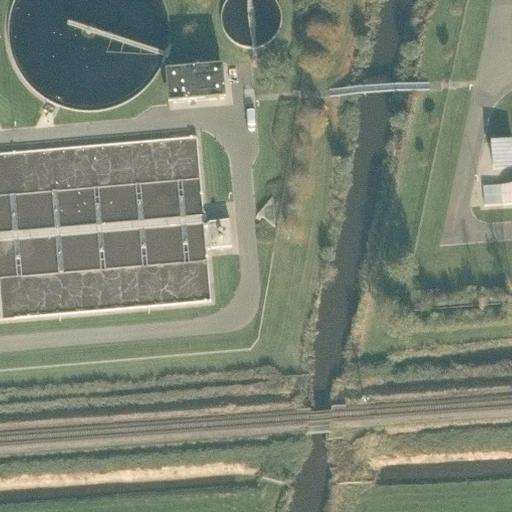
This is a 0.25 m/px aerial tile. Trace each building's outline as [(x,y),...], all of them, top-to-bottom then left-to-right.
[(255,71),(237,73),(239,96),(257,94),(255,71)] [(171,75),(173,105),(210,102),(208,72),(171,75)] [(511,186),(483,189),(484,208),(511,206),(511,186)] [(211,250),(232,248),(229,222),(209,223),(211,250)] [(438,272),(458,274),(460,260),(439,258),(438,272)]
